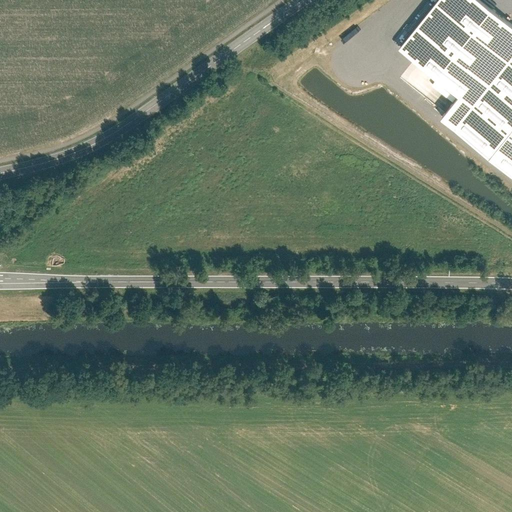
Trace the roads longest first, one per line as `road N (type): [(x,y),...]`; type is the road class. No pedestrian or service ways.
road 1 (tertiary): [(511,286),(0,281)]
road 2 (secondary): [(0,173),(104,139),(302,0)]
